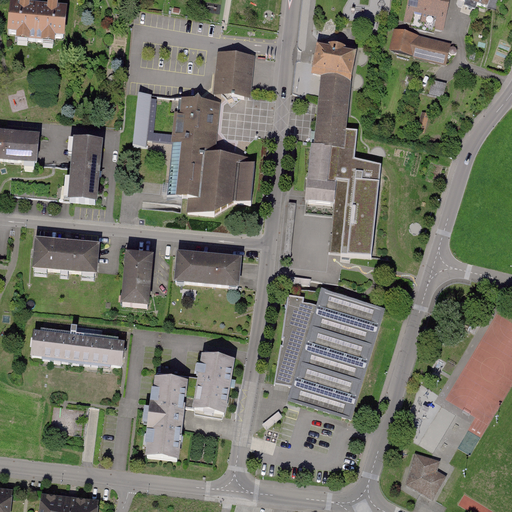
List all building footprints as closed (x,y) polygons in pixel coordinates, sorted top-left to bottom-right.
[(448,0),(409,0),(405,22),(420,26),(419,30),(427,32),(428,28),(442,31),(448,0)] [(488,8),(496,11),(500,0),(459,0),(468,3),(466,6),(476,10),(477,6),(487,10),(488,8)] [(66,11),(12,6),(9,34),(29,36),(28,42),(44,43),(44,38),(64,39),(66,11)] [(420,38),(395,32),(391,52),(443,64),(447,47),(419,41),(420,38)] [(322,74),(314,144),(311,144),(305,200),(332,203),(329,253),(372,256),(383,165),(355,158),(357,130),(347,130),(352,80),(356,49),(316,44),(312,73),(322,74)] [(253,54),(218,50),(214,92),(249,96),(253,54)] [(447,85),(433,81),(430,95),(443,98),(447,85)] [(173,144),(173,137),(153,135),(157,105),(151,104),(152,98),(138,96),(133,149),(147,150),(148,142),(173,144)] [(248,166),(249,159),(210,156),(215,104),(201,103),(199,99),(195,102),(184,101),(182,115),(176,114),(173,137),(173,144),(167,197),(183,199),(182,214),(213,217),(233,205),(252,207),(256,167),(248,166)] [(38,132),(0,129),(0,157),(37,160),(38,132)] [(105,139),(74,136),(67,199),(98,202),(105,139)] [(297,203),(289,202),(283,258),(291,259),(297,203)] [(101,243),(36,238),(34,269),(99,274),(101,243)] [(156,253),(127,250),(123,295),(152,297),(156,253)] [(176,251),(173,278),(238,284),(240,257),(176,251)] [(352,417),(384,312),(322,291),(317,307),(304,304),(304,299),(288,297),(275,386),(293,389),(290,399),(352,417)] [(80,337),(35,332),(32,359),(124,369),(127,342),(80,337)] [(234,359),(200,354),(192,410),(225,415),(234,359)] [(187,379),(153,376),(148,418),(143,459),(178,462),(182,422),(187,379)] [(441,461),(417,455),(407,484),(435,502),(448,477),(439,472),(441,461)] [(11,511),(14,491),(0,489),(0,511),(11,511)] [(100,511),(102,501),(41,496),(39,511),(100,511)]
